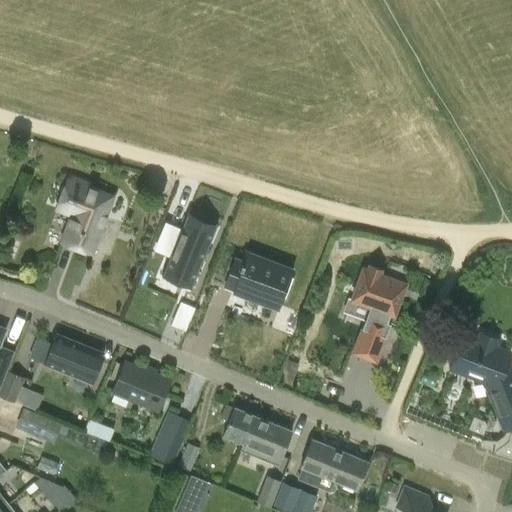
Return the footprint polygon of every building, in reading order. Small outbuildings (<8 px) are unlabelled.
[(68,180),(56,211),(71,217),(61,243),(89,254),(111,196),(68,180)] [(185,217),(162,276),(191,288),(215,229),(185,217)] [(222,286),(233,290),(232,293),(278,311),(293,270),(248,252),(244,261),(234,257),(222,286)] [(363,269),(351,300),(369,307),(351,353),(375,362),(390,324),(386,322),(389,315),(393,317),(405,285),(380,275),(378,270),(370,267),(366,270),(363,269)] [(0,327),(0,385),(13,353),(0,348),(0,341),(5,330),(0,327)] [(478,331),(475,339),(464,335),(451,371),(490,385),(502,415),(509,432),(503,435),(496,440),(481,439),(479,447),(490,450),(489,452),(511,458),(511,367),(506,366),(511,352),(497,347),(500,339),(478,331)] [(92,383),(104,354),(57,335),(45,365),(92,383)] [(158,411),(171,380),(125,361),(112,393),(158,411)] [(7,370),(0,386),(0,396),(14,403),(25,377),(7,370)] [(222,436),(243,445),(255,416),(234,407),(222,436)] [(17,423),(55,440),(62,424),(23,408),(17,423)] [(292,431),(255,416),(243,445),(280,460),(292,431)] [(86,432),(110,438),(113,425),(89,420),(86,432)] [(151,459),(171,467),(182,441),(162,432),(151,459)] [(357,491),(369,462),(311,438),(299,468),(357,491)] [(187,443),(178,465),(190,470),(199,448),(187,443)] [(189,475),(177,504),(182,507),(179,511),(199,511),(211,484),(189,475)] [(267,476),(256,502),(270,507),(280,481),(267,476)] [(272,505),(288,511),(310,511),(317,496),(282,482),(272,505)] [(431,511),(422,508),(426,497),(404,488),(397,507),(408,511),(431,511)] [(0,511),(9,505),(1,495),(0,496),(0,511)]
